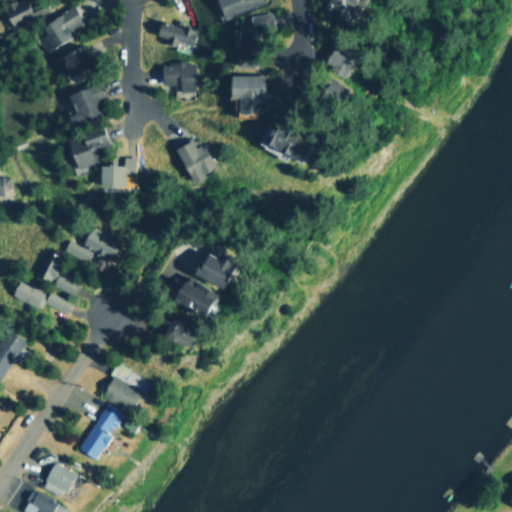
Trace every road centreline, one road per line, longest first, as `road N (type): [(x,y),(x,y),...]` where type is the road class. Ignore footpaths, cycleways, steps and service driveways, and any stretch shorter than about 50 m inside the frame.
road 1 (residential): [(0,481),(110,328)]
road 2 (residential): [(129,0),(131,136)]
